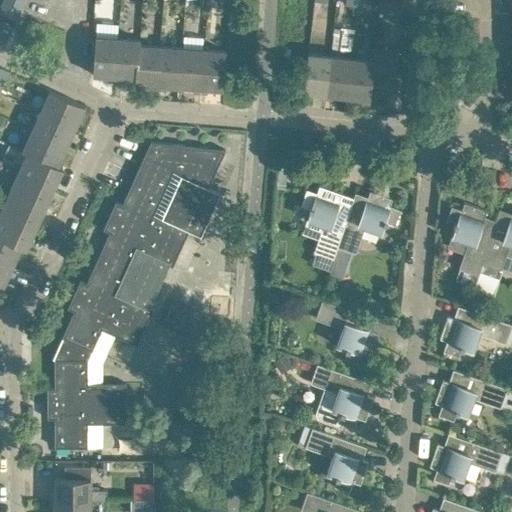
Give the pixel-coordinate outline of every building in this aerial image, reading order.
[(21,9),(25,0),(3,0),(0,7),(0,12),(16,20),(21,9)] [(401,14),(403,1),(389,0),(380,0),(380,7),(379,7),(379,12),(401,14)] [(0,39),(6,42),(11,33),(13,28),(0,22),(0,39)] [(96,22),(92,74),(108,75),(107,80),(114,80),(117,37),(118,24),(96,22)] [(138,44),(140,44),(140,39),(117,37),(114,80),(121,81),(122,76),(135,77),(136,77),(138,44)] [(157,88),(160,45),(140,44),(138,44),(136,77),(135,77),(135,82),(150,83),(150,88),(157,88)] [(179,85),(182,47),(160,45),(157,88),(165,89),(165,84),(179,85)] [(200,92),(204,49),(182,47),(179,85),(194,86),(193,91),(200,92)] [(397,51),(375,48),(374,48),(372,60),(373,60),(370,93),(371,93),(391,96),(397,51)] [(223,89),(226,51),(204,49),(200,92),(207,92),(208,87),(223,89)] [(325,98),(330,55),(308,53),(304,91),(319,92),(318,97),(325,98)] [(347,96),(352,58),(330,55),(325,98),(332,99),(333,94),(347,96)] [(373,60),(372,60),(352,58),(347,96),(362,97),(361,102),(369,103),(371,93),(370,93),(373,60)] [(0,90),(9,70),(0,66),(0,90)] [(76,125),(85,105),(46,87),(43,94),(47,96),(41,109),(76,125)] [(67,145),(76,125),(41,109),(35,123),(31,121),(28,127),(67,145)] [(58,164),(58,163),(67,145),(28,127),(25,134),(29,136),(22,149),(27,152),(27,151),(58,164)] [(55,387),(48,387),(48,417),(55,417),(55,446),(102,446),(102,422),(126,422),(126,382),(102,382),(102,362),(115,334),(137,344),(153,308),(148,305),(168,263),(173,265),(189,229),(201,235),(220,192),(208,186),(225,149),(155,141),(151,141),(124,200),(122,204),(116,201),(103,228),(110,231),(99,254),(86,282),(80,280),(68,307),(74,310),(53,357),(55,359),(55,387)] [(53,186),(62,167),(63,166),(58,163),(58,164),(27,151),(27,152),(21,164),(17,162),(14,168),(53,186)] [(44,206),(53,186),(14,168),(11,175),(15,177),(9,190),(44,206)] [(350,208),(350,207),(338,203),(342,193),(319,185),(317,193),(302,188),(302,189),(307,191),(302,203),(310,206),(309,209),(311,209),(303,232),(320,238),(311,263),(329,269),(332,260),(337,246),(350,208)] [(44,206),(9,190),(3,203),(0,201),(0,209),(35,226),(44,206)] [(355,192),(350,207),(350,208),(337,246),(355,253),(364,225),(381,231),(384,222),(386,223),(387,220),(394,223),(399,210),(404,212),(404,211),(390,206),(392,198),(370,190),(366,200),(355,196),(356,192),(355,192)] [(495,224),(494,224),(483,220),(487,209),(464,202),(461,209),(447,204),(447,206),(452,207),(447,220),(455,222),(454,225),(456,226),(448,247),(465,253),(456,279),(474,286),(479,270),(495,224)] [(501,209),(500,208),(494,224),(495,224),(479,270),(497,277),(505,254),(511,256),(511,213),(511,217),(500,213),(501,209)] [(35,226),(0,209),(0,233),(22,244),(21,245),(26,247),(35,226)] [(0,233),(0,257),(13,263),(21,245),(22,244),(0,233)] [(13,263),(0,257),(0,282),(3,284),(13,263)] [(329,269),(328,273),(343,278),(347,265),(332,260),(329,269)] [(348,349),(345,357),(357,361),(356,366),(357,366),(362,352),(370,355),(378,332),(367,329),(371,318),(376,319),(376,318),(322,299),(315,317),(343,327),(337,343),(345,346),(345,348),(348,349)] [(511,323),(458,304),(457,306),(462,307),(458,318),(447,315),(439,337),(447,340),(442,354),(444,355),(445,350),(458,354),(460,347),(463,348),(464,346),(473,349),(479,332),(511,344),(511,323)] [(285,354),(273,361),(281,373),(292,366),(285,354)] [(341,425),(342,422),(353,425),(351,430),(352,430),(357,416),(365,419),(373,396),(363,393),(367,382),(371,383),(371,382),(317,363),(311,381),(324,386),(316,411),(318,417),(341,425)] [(511,389),(507,388),(453,368),(453,370),(457,371),(453,382),(442,379),(435,401),(442,404),(437,418),(439,419),(440,414),(453,418),(455,411),(458,412),(459,410),(468,413),(474,396),(511,409),(511,389)] [(305,424),(298,442),(306,445),(333,455),(327,471),(336,474),(335,476),(338,478),(335,485),(348,489),(346,494),(347,494),(352,480),(360,483),(368,460),(358,457),(362,446),(366,447),(366,446),(312,427),(305,424)] [(438,442),(430,465),(438,468),(433,482),(434,482),(435,478),(448,482),(450,475),(453,476),(454,474),(463,477),(473,480),(479,464),(496,470),(504,472),(510,454),(502,451),(448,432),(448,433),(452,435),(448,446),(438,442)] [(91,489),(91,465),(64,465),(64,478),(55,478),(55,499),(91,499),(106,499),(106,489),(91,489)] [(355,511),(357,509),(361,511),(361,510),(307,491),(301,509),(309,511),(355,511)] [(487,511),(443,496),(443,498),(447,499),(443,510),(433,507),(430,511),(487,511)] [(90,511),(91,499),(55,499),(54,511),(90,511)]
